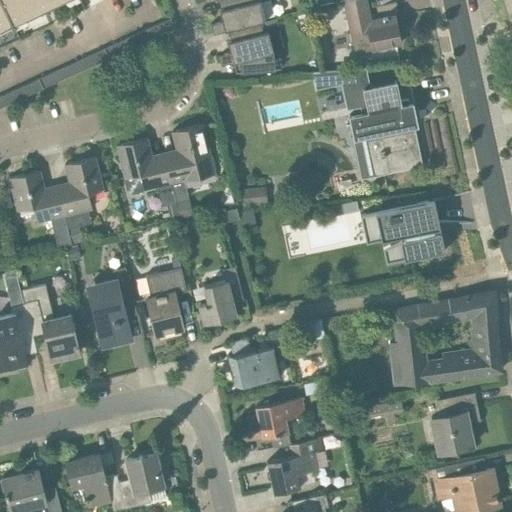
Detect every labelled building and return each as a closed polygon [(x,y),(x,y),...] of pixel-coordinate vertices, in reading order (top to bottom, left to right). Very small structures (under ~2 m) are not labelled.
[(62,0),(0,0),(11,23),(11,25),(62,0)] [(0,0),(0,28),(11,23),(0,0)] [(220,0),(223,10),(220,11),(222,22),(211,25),(213,35),(229,31),(229,30),(260,22),(265,21),(260,0),(255,1),(254,0),(220,0)] [(375,8),(377,20),(370,22),(365,0),(349,0),(345,1),(355,53),(401,44),(395,17),(399,16),(396,4),(375,8)] [(511,29),(511,0),(502,0),(511,30),(511,29)] [(171,19),(159,24),(164,34),(175,29),(171,19)] [(229,30),(229,31),(231,41),(227,42),(230,53),(219,56),(221,66),(233,63),(236,74),(274,71),(273,53),(268,32),(263,33),(260,22),(229,30)] [(164,34),(159,24),(148,29),(153,39),(164,34)] [(153,39),(148,29),(137,34),(142,44),(153,39)] [(142,44),(137,34),(127,39),(131,49),(142,44)] [(131,49),(127,39),(116,44),(120,54),(131,49)] [(120,54),(116,44),(105,49),(109,59),(120,54)] [(109,59),(105,49),(94,54),(98,64),(109,59)] [(98,64),(94,54),(83,59),(87,69),(98,64)] [(87,69),(83,59),(72,64),(76,74),(87,69)] [(76,74),(72,64),(61,69),(65,79),(76,74)] [(370,90),(366,67),(323,71),(327,109),(366,103),(368,113),(348,117),(353,139),(366,136),(374,176),(423,166),(408,99),(401,101),(397,84),(370,90)] [(65,79),(61,69),(50,74),(54,84),(65,79)] [(54,84),(50,74),(39,79),(43,89),(54,84)] [(43,89),(39,79),(28,84),(32,94),(43,89)] [(32,94),(28,84),(17,89),(21,99),(32,94)] [(21,99),(17,89),(6,94),(10,104),(21,99)] [(0,109),(10,104),(6,94),(0,97),(0,109)] [(202,124),(172,132),(177,154),(165,157),(171,183),(214,173),(202,124)] [(171,183),(165,157),(152,160),(147,138),(117,145),(125,179),(140,175),(143,190),(158,186),(163,205),(167,204),(170,218),(179,216),(176,204),(171,183)] [(64,216),(65,216),(92,209),(88,194),(103,190),(95,157),(65,164),(70,187),(58,190),(64,216)] [(65,216),(64,216),(58,190),(45,193),(40,171),(10,178),(18,211),(33,208),(37,222),(51,219),(58,248),(72,245),(65,216)] [(244,207),(267,204),(264,187),(242,190),(244,207)] [(10,196),(2,198),(4,209),(12,207),(10,196)] [(382,249),(385,264),(445,251),(440,232),(435,233),(433,224),(439,223),(434,199),(428,200),(362,214),(367,238),(398,231),(400,240),(382,249)] [(176,204),(179,218),(193,215),(189,201),(176,204)] [(225,222),(239,218),(236,208),(222,212),(225,222)] [(242,226),(243,226),(255,223),(252,210),(239,212),(242,226)] [(72,243),(82,241),(78,224),(68,227),(72,243)] [(79,258),(78,246),(68,247),(69,259),(79,258)] [(180,268),(178,257),(171,259),(173,269),(180,268)] [(205,322),(235,315),(232,303),(243,300),(235,266),(223,269),(226,281),(206,286),(210,302),(201,304),(205,322)] [(103,347),(131,340),(123,308),(135,305),(126,267),(113,270),(115,279),(104,282),(107,291),(90,295),(103,347)] [(155,334),(183,328),(175,294),(186,292),(181,268),(180,268),(173,269),(151,275),(156,297),(147,299),(155,334)] [(7,291),(20,287),(17,275),(15,275),(4,278),(7,291)] [(24,304),(32,336),(44,333),(51,360),(80,353),(70,314),(53,318),(45,284),(21,290),(24,304)] [(395,310),(399,341),(390,343),(395,385),(502,371),(496,325),(495,292),(395,310)] [(32,336),(24,304),(11,307),(13,314),(0,317),(0,372),(26,366),(24,355),(20,339),(32,336)] [(321,320),(307,323),(310,340),(325,337),(321,320)] [(232,387),(278,378),(272,347),(226,357),(232,387)] [(317,382),(303,385),(304,391),(319,388),(317,382)] [(437,451),(472,444),(468,423),(480,421),(475,393),(439,400),(442,415),(431,417),(437,451)] [(262,438),(273,436),(274,440),(271,441),(272,447),(291,443),(289,433),(286,420),(305,416),(301,397),(256,407),(262,438)] [(367,418),(403,411),(400,399),(354,408),(356,417),(366,414),(367,418)] [(274,493),(299,487),(296,474),(316,470),(312,453),(323,450),(320,438),(290,444),(292,456),(268,461),(274,493)] [(118,481),(122,496),(124,508),(149,502),(146,488),(162,484),(155,452),(126,459),(130,478),(118,481)] [(122,496),(118,481),(117,481),(116,475),(105,477),(99,453),(64,462),(70,485),(81,483),(86,505),(122,496)] [(486,469),(483,457),(432,468),(435,483),(450,479),(457,511),(463,511),(497,505),(489,468),(486,469)] [(60,511),(53,485),(42,488),(37,468),(1,478),(9,511),(60,511)] [(177,468),(169,470),(171,477),(179,475),(177,468)] [(325,511),(324,507),(328,506),(325,494),(299,500),(302,511),(298,511),(325,511)]
